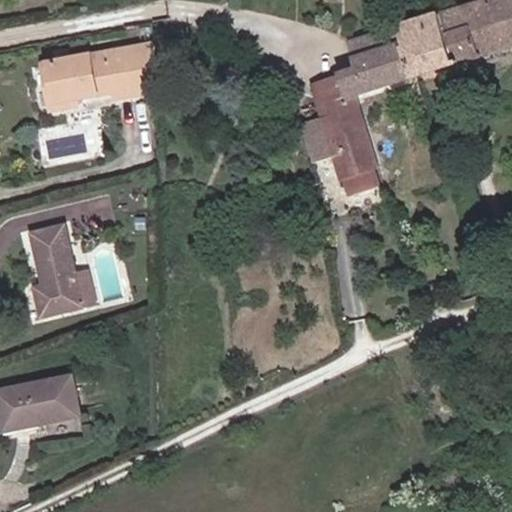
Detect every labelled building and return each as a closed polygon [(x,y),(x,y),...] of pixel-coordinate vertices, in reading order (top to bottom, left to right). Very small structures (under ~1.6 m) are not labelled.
[(511,0),(487,0),(399,27),(417,77),(511,48),(511,0)] [(417,77),(399,27),(349,43),(358,70),(313,85),(342,180),(378,169),(379,168),(355,96),(417,77)] [(128,50),(137,90),(150,88),(143,47),(128,50)] [(54,86),(59,107),(87,101),(85,87),(104,84),(104,89),(122,86),(122,93),(137,90),(128,50),(50,65),(54,86)] [(378,169),(342,180),(348,197),(383,187),(378,169)] [(87,306),(79,276),(66,227),(34,235),(46,286),(37,289),(44,317),(87,306)] [(89,273),(79,276),(87,306),(97,304),(89,273)] [(75,377),(0,391),(0,403),(7,435),(44,427),(43,424),(83,416),(75,377)] [(468,460),(434,482),(446,500),(479,479),(468,460)]
